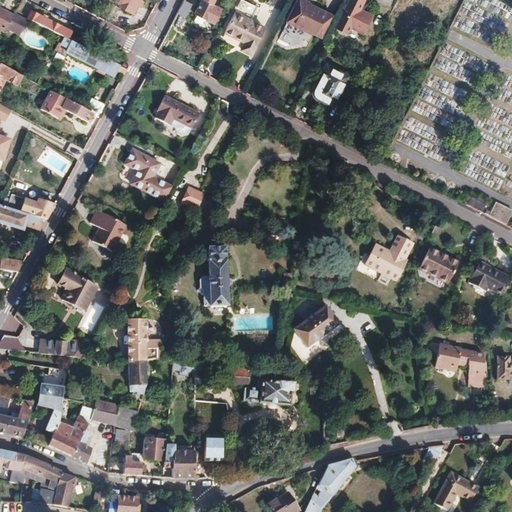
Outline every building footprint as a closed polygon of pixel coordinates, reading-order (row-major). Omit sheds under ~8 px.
[(110,0),(115,2),(121,5),(120,9),(131,15),(136,6),(139,7),(142,1),(140,0),(110,0)] [(212,0),(200,0),(193,14),(206,21),(213,6),(210,5),(212,0)] [(256,0),(243,0),(259,9),(262,3),(256,0)] [(321,35),(332,13),(308,0),(298,0),(289,19),(321,35)] [(346,0),(332,28),(346,35),(349,28),(362,34),(371,16),(358,10),(363,0),(346,0)] [(182,13),(188,3),(182,1),(177,11),(182,13)] [(14,13),(20,16),(24,6),(19,3),(14,13)] [(31,9),(24,6),(20,16),(26,19),(30,10),(31,9)] [(0,24),(7,28),(13,16),(0,8),(0,24)] [(71,31),(30,10),(26,19),(27,19),(60,36),(67,40),(71,31)] [(20,16),(14,13),(13,16),(7,28),(6,28),(9,30),(19,35),(27,19),(26,19),(20,16)] [(248,59),(262,32),(231,17),(222,36),(242,46),(238,54),(248,59)] [(84,30),(74,25),(71,31),(67,40),(76,44),(84,30)] [(60,36),(58,39),(62,41),(60,44),(67,47),(65,53),(110,76),(114,69),(117,70),(116,71),(123,75),(126,69),(76,44),(67,40),(60,36)] [(0,83),(2,79),(15,86),(21,76),(0,65),(0,83)] [(331,108),(336,98),(332,96),(342,74),(324,65),(311,91),(311,93),(311,95),(312,97),(313,99),(331,108)] [(342,74),(332,96),(336,98),(347,76),(342,74)] [(40,107),(39,109),(56,118),(61,108),(67,111),(87,122),(92,114),(48,91),(44,98),(41,99),(38,104),(40,107)] [(170,119),(189,129),(196,114),(162,97),(154,111),(156,112),(153,118),(167,125),(170,119)] [(11,112),(0,105),(0,121),(4,124),(11,112)] [(67,111),(61,108),(56,118),(62,120),(67,111)] [(0,126),(1,125),(0,124),(0,163),(3,165),(10,142),(0,138),(0,126)] [(153,176),(159,167),(132,153),(124,168),(136,174),(129,187),(144,194),(146,190),(153,176)] [(170,185),(153,176),(146,190),(163,198),(170,185)] [(204,193),(188,185),(181,199),(197,207),(204,193)] [(39,217),(45,219),(53,204),(37,199),(34,206),(4,196),(1,206),(39,217)] [(469,198),(466,205),(480,213),(484,205),(469,198)] [(511,210),(494,202),(489,212),(487,216),(505,225),(511,210)] [(1,206),(0,205),(0,223),(23,231),(25,226),(39,230),(45,219),(39,217),(1,206)] [(120,238),(124,230),(94,215),(87,228),(96,233),(90,246),(111,256),(116,245),(119,239),(120,238)] [(403,260),(411,244),(395,236),(387,252),(373,245),(362,266),(379,275),(376,281),(386,287),(389,281),(395,283),(406,261),(403,260)] [(120,238),(119,239),(116,245),(121,248),(124,247),(126,243),(125,240),(120,238)] [(223,306),(223,248),(206,248),(206,277),(200,277),(196,281),(196,289),(200,297),(199,307),(223,306)] [(445,286),(456,266),(426,252),(416,271),(445,286)] [(0,269),(16,272),(22,262),(0,258),(0,269)] [(498,300),(507,283),(474,267),(463,288),(481,298),(483,293),(498,300)] [(83,312),(96,286),(64,270),(56,284),(67,289),(61,301),(83,312)] [(337,324),(322,308),(293,336),(308,352),(337,324)] [(139,363),(154,362),(155,344),(140,344),(141,323),(123,323),(122,364),(139,363)] [(482,374),(482,353),(465,350),(465,348),(439,343),(434,366),(455,370),(457,362),(467,364),(467,386),(483,386),(484,374),(482,374)] [(0,351),(0,358),(29,360),(73,362),(74,346),(57,346),(57,349),(33,349),(33,355),(18,355),(18,350),(1,350),(0,351)] [(511,359),(506,360),(506,356),(496,356),(495,378),(507,378),(506,381),(511,381),(511,359)] [(139,363),(122,364),(124,388),(126,388),(127,395),(130,395),(130,398),(138,399),(141,387),(139,363)] [(188,365),(167,363),(166,372),(174,373),(173,376),(181,376),(181,373),(188,374),(188,365)] [(209,367),(188,365),(188,374),(189,386),(192,385),(196,384),(199,382),(202,380),(204,377),(206,374),(208,371),(209,367)] [(242,383),(243,370),(221,368),(226,384),(237,385),(242,383)] [(255,391),(239,390),(238,404),(284,406),(285,393),(288,393),(288,383),(256,382),(255,391)] [(59,403),(60,394),(37,393),(36,403),(34,403),(32,412),(48,419),(44,430),(54,434),(58,424),(59,403)] [(8,397),(0,395),(0,402),(7,404),(8,397)] [(31,402),(21,400),(16,418),(4,415),(0,414),(0,433),(21,438),(31,402)] [(86,406),(85,412),(114,417),(115,409),(116,409),(93,404),(92,408),(86,406)] [(130,432),(132,424),(135,415),(115,409),(114,417),(112,424),(130,432)] [(164,415),(142,410),(141,416),(144,417),(164,422),(164,415)] [(85,412),(80,411),(79,418),(73,430),(58,424),(54,434),(49,446),(83,462),(89,447),(83,444),(88,434),(87,433),(89,430),(91,431),(92,427),(90,427),(92,422),(112,426),(112,424),(114,417),(85,412)] [(112,436),(112,438),(123,442),(124,436),(112,431),(112,434),(112,436)] [(163,445),(163,441),(142,440),(140,455),(140,459),(162,461),(163,445)] [(170,478),(191,478),(191,461),(191,449),(181,449),(181,453),(170,453),(170,445),(163,445),(162,461),(162,462),(162,467),(170,467),(170,478)] [(422,448),(415,462),(425,468),(436,445),(422,448)] [(0,450),(0,480),(8,482),(8,477),(9,472),(10,453),(2,451),(0,450)] [(10,453),(9,472),(21,474),(22,471),(38,477),(37,480),(43,482),(38,502),(42,502),(51,504),(60,474),(60,472),(53,468),(44,464),(34,460),(25,457),(10,453)] [(122,474),(139,476),(140,459),(140,455),(131,455),(131,459),(124,458),(122,474)] [(350,458),(326,466),(303,511),(318,511),(353,465),(352,462),(350,458)] [(464,500),(470,486),(443,473),(428,504),(441,511),(450,493),(464,500)] [(70,490),(73,491),(76,478),(60,474),(51,504),(54,505),(60,507),(66,508),(70,490)] [(280,491),(268,497),(274,511),(291,511),(300,508),(291,490),(281,494),(280,491)] [(100,505),(102,494),(94,492),(92,504),(100,505)] [(135,511),(137,499),(117,497),(115,511),(135,511)]
